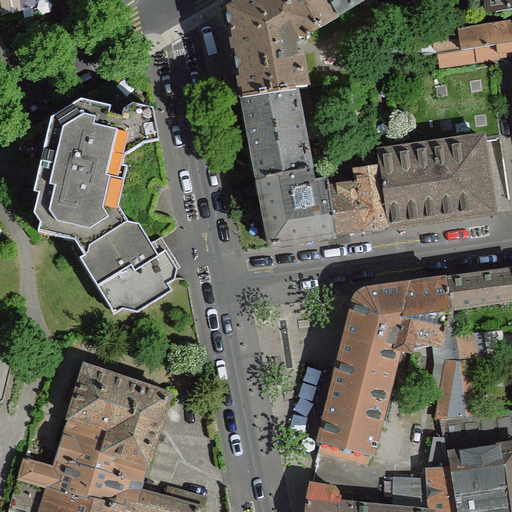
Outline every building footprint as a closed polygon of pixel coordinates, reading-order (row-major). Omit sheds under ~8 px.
[(244,98),(297,92),(296,89),(308,88),(303,56),(297,57),(296,48),(299,41),(320,29),(302,0),(242,0),(226,10),(244,98)] [(302,0),(320,29),(367,0),(302,0)] [(511,0),(494,0),(497,13),(511,11),(511,0)] [(507,44),(511,42),(511,23),(460,32),(463,49),(463,50),(476,48),(507,44)] [(362,32),(366,64),(385,62),(381,30),(362,32)] [(463,49),(460,32),(443,34),(446,52),(463,49)] [(439,53),(446,52),(443,34),(433,35),(436,53),(439,53)] [(498,54),(499,59),(511,57),(511,42),(507,44),(508,53),(498,54)] [(507,44),(476,48),(478,62),(499,59),(498,54),(508,53),(507,44)] [(440,68),(478,62),(476,48),(463,50),(463,49),(446,52),(439,53),(440,68)] [(259,180),(312,171),(297,92),(244,98),(259,180)] [(90,246),(129,223),(119,207),(128,168),(123,167),(126,156),(145,144),(159,141),(154,110),(134,105),(125,111),(123,118),(110,115),(111,108),(83,101),(52,120),(35,193),(40,194),(35,214),(41,223),(39,233),(75,241),(84,256),(89,254),(90,246)] [(379,154),(380,167),(389,228),(494,212),(483,139),(379,154)] [(357,170),(358,184),(365,232),(389,228),(380,167),(357,170)] [(272,246),(336,236),(329,188),(328,182),(314,185),(312,171),(259,180),(272,246)] [(358,184),(329,188),(336,236),(365,232),(358,184)] [(141,225),(129,223),(90,246),(89,254),(84,256),(80,259),(115,315),(124,310),(138,313),(173,292),(169,285),(175,280),(178,270),(166,252),(159,256),(141,225)] [(452,309),(511,300),(511,271),(448,281),(452,309)] [(453,312),(452,309),(448,281),(411,287),(397,350),(412,353),(417,336),(435,341),(434,346),(436,347),(444,349),(453,312)] [(373,450),(397,350),(411,287),(369,292),(363,294),(359,298),(357,303),(323,438),(373,450)] [(456,336),(453,312),(444,349),(436,347),(438,366),(448,364),(460,362),(456,337),(456,336)] [(0,334),(0,411),(15,403),(22,370),(0,334)] [(474,335),(456,337),(460,362),(474,360),(479,359),(474,335)] [(482,415),(474,360),(460,362),(467,417),(482,415)] [(460,362),(448,364),(439,420),(442,420),(467,417),(460,362)] [(86,367),(59,459),(143,480),(170,395),(86,367)] [(442,420),(444,440),(448,461),(511,451),(511,411),(482,415),(467,417),(442,420)] [(368,465),(373,450),(323,438),(319,453),(368,465)] [(435,511),(434,511),(457,511),(448,461),(444,440),(435,438),(428,471),(428,486),(412,484),(413,479),(395,478),(394,508),(435,511)] [(511,511),(511,451),(448,461),(457,511),(511,511)] [(143,480),(59,459),(55,470),(27,461),(22,478),(50,487),(124,509),(133,511),(140,491),(143,480)] [(12,507),(30,511),(42,511),(50,487),(22,478),(12,507)] [(311,484),(307,503),(306,511),(434,511),(435,511),(394,508),(352,504),(353,495),(338,493),(334,488),(311,484)] [(122,511),(124,509),(50,487),(42,511),(122,511)] [(170,489),(167,499),(203,509),(206,498),(170,489)] [(167,499),(140,491),(133,511),(201,511),(203,509),(167,499)]
